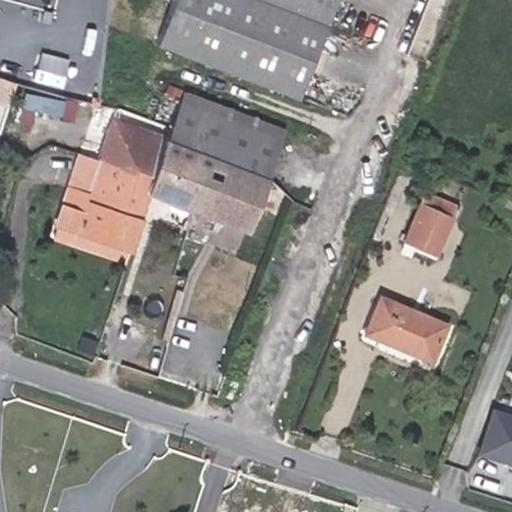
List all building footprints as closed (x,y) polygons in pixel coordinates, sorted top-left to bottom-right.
[(171,0),(155,43),(158,44),(297,97),(335,0),(171,0)] [(70,87),(85,90),(87,76),(73,73),(70,87)] [(82,103),(85,90),(70,87),(68,100),(82,103)] [(182,91),(170,126),(166,138),(148,191),(247,230),(260,197),(285,129),(182,91)] [(101,99),(92,95),(89,103),(98,106),(101,99)] [(129,250),(148,191),(166,138),(109,121),(97,160),(87,193),(67,187),(55,227),(129,250)] [(87,193),(97,160),(78,153),(67,187),(87,193)] [(435,256),(454,207),(420,193),(401,243),(435,256)] [(125,260),(129,250),(55,227),(51,236),(125,260)] [(443,324),(379,298),(363,333),(428,362),(443,324)] [(479,452),(511,461),(511,408),(494,403),(479,452)]
